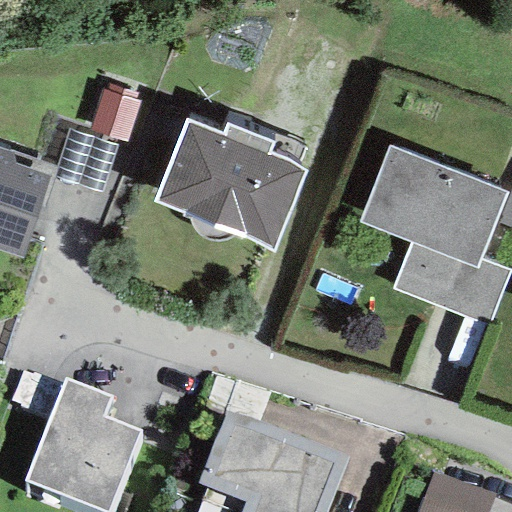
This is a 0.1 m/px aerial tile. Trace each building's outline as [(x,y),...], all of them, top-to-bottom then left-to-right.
[(105,75),(95,117),(129,125),(139,83),(105,75)] [(303,171),(267,156),(271,144),(225,125),(220,136),(185,122),(152,202),(189,217),(190,222),(194,229),(200,235),(205,239),(212,241),(219,240),(226,239),(232,235),(270,250),(303,171)] [(504,193),(388,147),(358,223),(410,243),(392,287),(487,324),(508,271),(478,259),(504,193)] [(48,174),(13,162),(13,153),(0,149),(0,251),(21,258),(48,174)] [(110,396),(63,378),(23,482),(99,511),(106,511),(137,432),(101,419),(110,396)] [(326,511),(346,458),(223,411),(195,483),(244,502),(240,511),(326,511)] [(485,511),(492,495),(432,472),(416,511),(485,511)]
